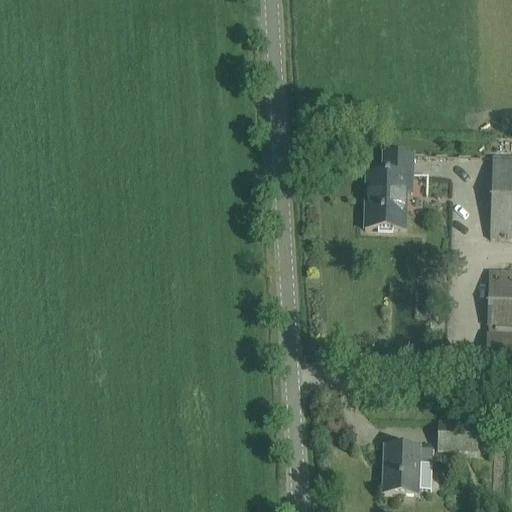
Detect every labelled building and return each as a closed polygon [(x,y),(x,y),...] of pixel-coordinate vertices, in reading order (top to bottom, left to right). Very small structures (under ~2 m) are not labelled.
[(365,233),(385,233),(402,234),(404,178),(411,178),(411,157),(403,157),(383,157),(383,178),(367,177),(365,233)] [(511,241),(511,159),(492,159),(489,241),(511,241)] [(511,273),(487,272),(483,392),(511,393),(511,273)] [(439,453),(478,455),(479,427),(440,426),(439,453)] [(383,497),(403,498),(417,499),(418,493),(431,493),(432,467),(432,452),(419,452),(385,450),(383,497)]
